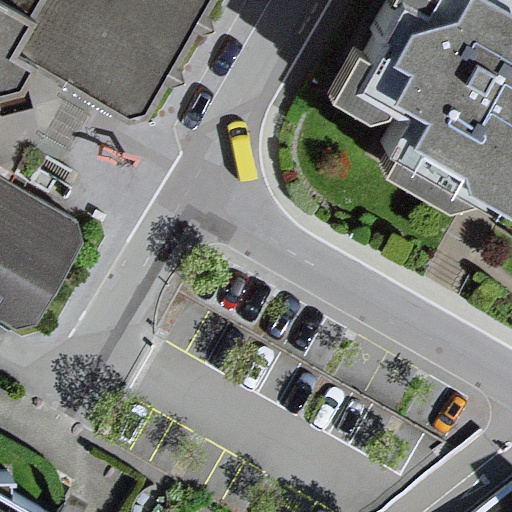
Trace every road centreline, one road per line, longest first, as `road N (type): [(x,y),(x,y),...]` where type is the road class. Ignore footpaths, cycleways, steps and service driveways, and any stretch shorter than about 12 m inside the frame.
road 1 (residential): [(511,374),(190,188)]
road 2 (residential): [(190,188),(301,0)]
road 3 (residential): [(190,188),(102,351)]
